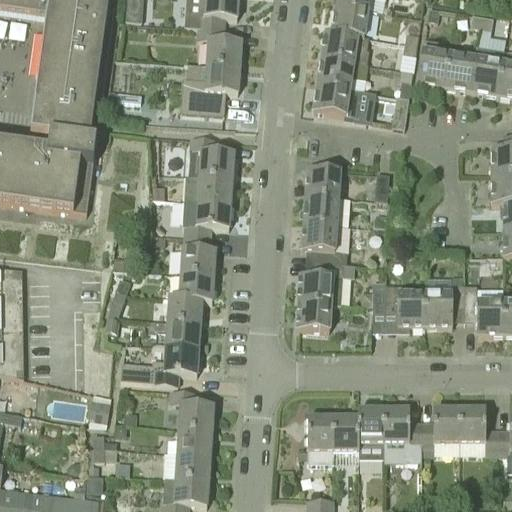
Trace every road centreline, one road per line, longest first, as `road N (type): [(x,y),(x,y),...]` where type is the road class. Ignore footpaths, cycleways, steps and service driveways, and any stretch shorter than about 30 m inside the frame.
road 1 (residential): [(264,375),(283,124)]
road 2 (residential): [(264,375),(511,376)]
road 3 (residential): [(283,124),(425,148),(445,137)]
road 4 (residential): [(256,511),(264,375)]
road 5 (residential): [(283,124),(299,0)]
